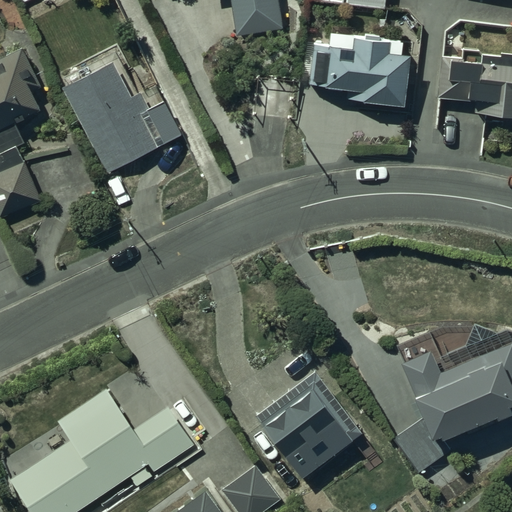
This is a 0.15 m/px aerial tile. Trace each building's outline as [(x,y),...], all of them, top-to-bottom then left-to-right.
[(229,0),(235,39),(281,32),(275,0),(229,0)] [(342,0),(342,3),(383,8),(383,0),(342,0)] [(311,43),(307,80),(323,88),(341,90),(362,100),(403,105),(408,57),(385,55),(387,44),(351,40),(350,47),(311,43)] [(39,91),(21,54),(0,64),(0,219),(1,223),(40,204),(14,152),(22,148),(14,130),(38,118),(27,97),(39,91)] [(109,177),(182,141),(158,90),(138,100),(118,58),(64,85),(109,177)] [(459,66),(439,65),(437,103),(466,105),(466,111),(474,111),(474,117),(499,128),(511,125),(511,66),(500,66),(500,68),(480,67),(480,74),(459,72),(459,66)] [(428,343),(398,356),(433,435),(509,402),(507,397),(511,394),(511,343),(508,336),(438,367),(428,343)] [(362,430),(315,367),(255,412),(303,475),(362,430)] [(134,426),(106,384),(57,416),(70,435),(9,475),(33,511),(66,511),(146,459),(152,469),(191,443),(166,405),(134,426)] [(259,511),(280,497),(254,462),(219,489),(237,511),(259,511)] [(230,511),(207,478),(162,511),(230,511)]
